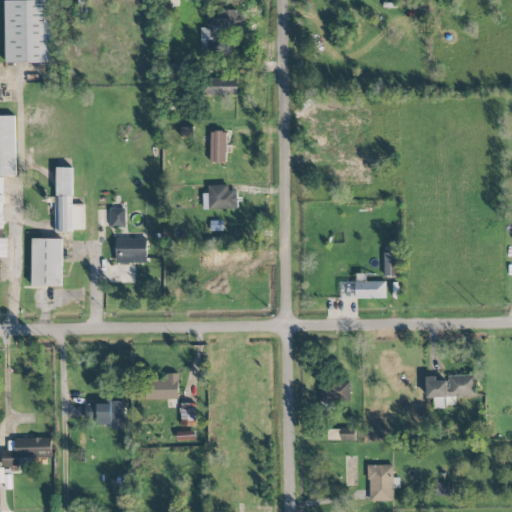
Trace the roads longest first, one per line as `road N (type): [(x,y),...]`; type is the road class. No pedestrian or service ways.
road 1 (residential): [(294,511),(281,0)]
road 2 (tertiary): [(0,335),(511,323)]
